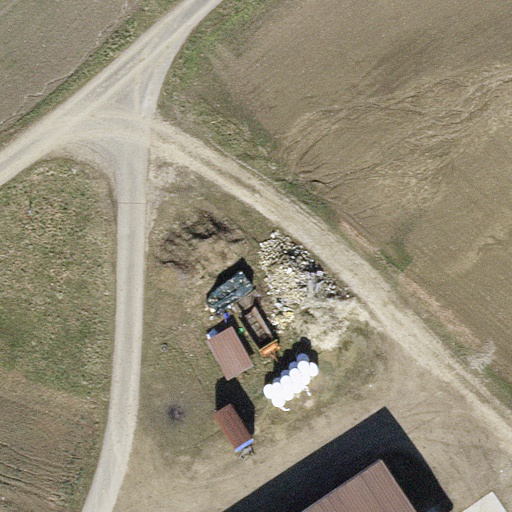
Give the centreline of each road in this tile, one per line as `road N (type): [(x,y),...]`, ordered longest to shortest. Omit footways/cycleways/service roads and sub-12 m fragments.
road 1 (track): [(133,136),(232,176),(511,417)]
road 2 (track): [(100,88),(133,136),(130,412),(103,511)]
road 3 (track): [(206,0),(0,167)]
